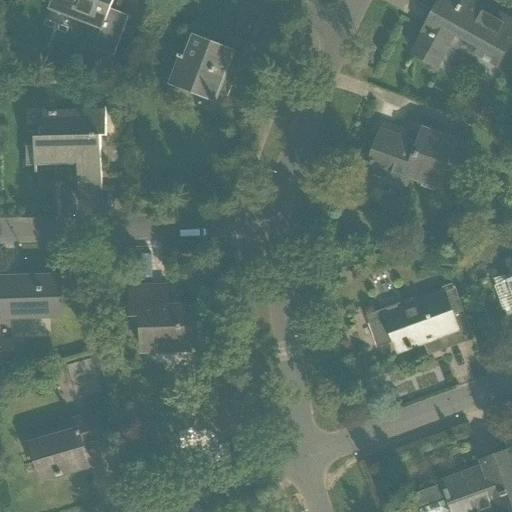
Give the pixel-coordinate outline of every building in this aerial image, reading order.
[(52,0),(49,10),(100,30),(93,49),(113,57),(129,17),(127,16),(123,26),(106,19),(112,0),(52,0)] [(438,67),(454,37),(477,50),(473,56),(482,61),(484,58),(490,62),(489,65),(498,70),(511,43),(511,19),(475,0),(464,0),(462,6),(451,0),(441,0),(425,31),(426,32),(414,54),(438,67)] [(173,77),(171,85),(193,93),(196,94),(215,102),(218,93),(229,97),(249,43),(227,35),(221,48),(212,45),(216,34),(198,28),(192,43),(186,40),(181,56),(179,55),(178,58),(180,59),(173,77)] [(105,108),(105,111),(46,113),(46,110),(44,110),(45,138),(35,139),(36,174),(38,174),(38,165),(78,163),(79,190),(103,189),(101,137),(107,137),(106,108),(105,108)] [(409,185),(411,181),(438,191),(456,143),(424,131),(419,146),(382,132),(365,181),(366,181),(370,171),(409,185)] [(0,300),(0,338),(12,338),(11,317),(63,315),(61,277),(2,280),(3,301),(0,300)] [(131,327),(111,327),(112,355),(145,354),(145,350),(144,350),(144,345),(179,344),(180,352),(202,351),(201,330),(204,330),(204,323),(201,323),(200,306),(167,308),(166,287),(130,289),(131,317),(131,327)] [(393,340),(398,354),(412,349),(411,347),(423,342),(425,349),(437,344),(439,349),(472,337),(454,288),(371,319),(380,343),(391,339),(392,341),(393,340)] [(30,446),(41,481),(87,466),(83,451),(105,444),(96,415),(61,426),(64,435),(30,446)] [(416,496),(419,505),(421,511),(448,511),(453,510),(453,511),(487,511),(499,508),(500,511),(511,511),(511,472),(505,456),(509,454),(508,452),(482,462),(485,471),(467,478),(466,475),(443,484),(444,485),(416,496)]
